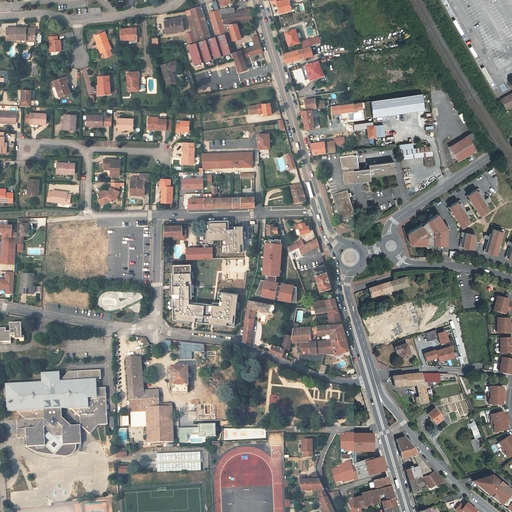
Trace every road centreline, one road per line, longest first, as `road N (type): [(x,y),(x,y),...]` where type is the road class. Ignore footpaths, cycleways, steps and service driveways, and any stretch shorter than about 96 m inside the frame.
road 1 (primary): [(345,244),(328,227),(261,0)]
road 2 (residential): [(366,381),(334,383),(152,326)]
road 3 (primary): [(253,0),(317,213)]
road 4 (primary): [(487,511),(430,459),(374,381)]
road 5 (secondary): [(390,246),(393,219),(511,144)]
road 6 (residential): [(158,214),(317,213)]
road 7 (residential): [(0,308),(152,326)]
road 8 (residential): [(373,377),(427,369),(511,379)]
road 9 (primary): [(366,381),(404,511)]
road 10 (residential): [(158,214),(87,214),(89,150)]
road 11 (primary): [(410,511),(374,381)]
road 12 (unclassified): [(390,246),(405,264),(453,265),(511,280)]
